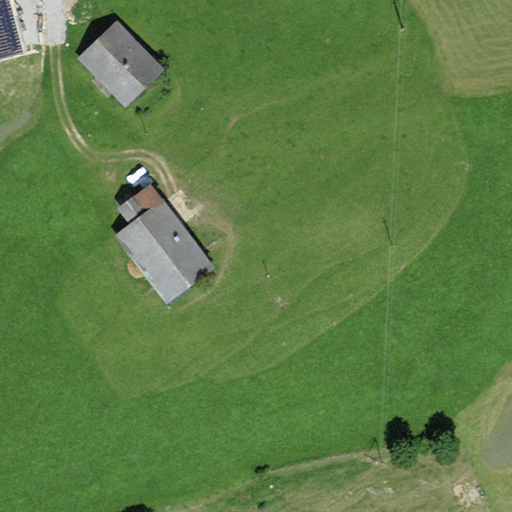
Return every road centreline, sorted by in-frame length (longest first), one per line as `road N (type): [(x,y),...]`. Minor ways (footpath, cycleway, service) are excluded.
road 1 (track): [(511,75),(136,149),(112,169),(123,193)]
road 2 (track): [(114,168),(88,154),(60,82),(61,0)]
